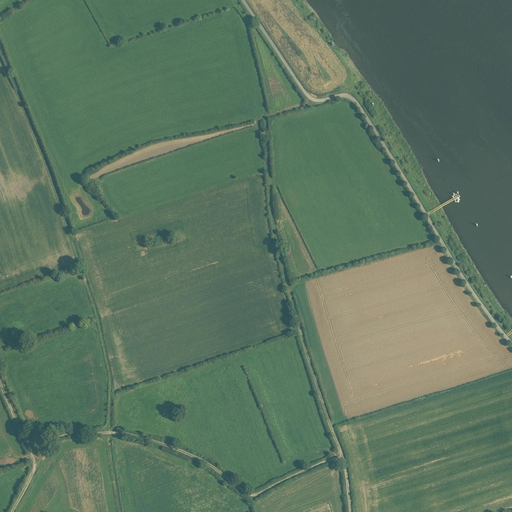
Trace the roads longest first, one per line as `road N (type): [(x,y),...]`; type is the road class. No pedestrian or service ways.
road 1 (unclassified): [(242,0),(305,94),(320,101),(347,96),(359,106),(464,280),(511,342)]
road 2 (track): [(51,438),(127,434),(188,454),(254,495),(341,456)]
road 3 (track): [(341,456),(285,275),(268,185)]
